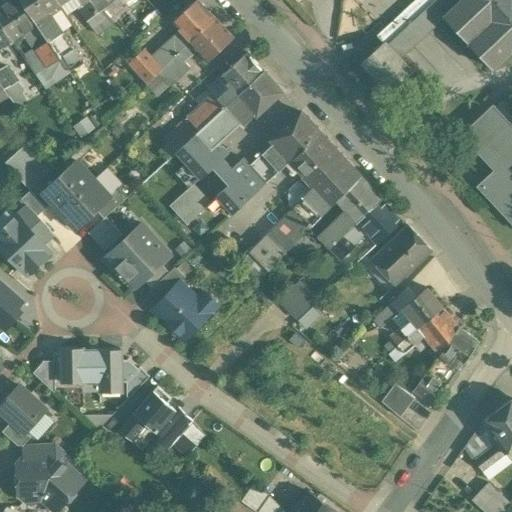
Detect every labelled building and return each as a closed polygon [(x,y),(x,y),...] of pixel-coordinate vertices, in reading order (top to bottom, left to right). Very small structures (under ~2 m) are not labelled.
[(21,0),(9,0),(0,6),(0,20),(13,40),(22,34),(37,23),(21,0)] [(57,0),(21,0),(37,23),(50,14),(62,7),(60,4),(57,0)] [(90,0),(89,0),(78,8),(87,20),(99,11),(90,0)] [(107,0),(90,0),(99,11),(103,8),(109,3),(107,0)] [(198,0),(196,0),(173,22),(180,29),(191,41),(216,19),(216,18),(198,0)] [(511,0),(435,0),(416,17),(429,31),(444,17),(491,68),(511,48),(511,0)] [(99,11),(87,20),(94,29),(111,16),(103,8),(99,11)] [(74,49),(50,14),(37,23),(49,40),(60,58),(74,49)] [(162,68),(157,73),(158,73),(169,86),(189,67),(185,62),(197,51),(207,62),(234,38),(216,19),(191,41),(162,68)] [(0,20),(0,46),(13,40),(0,20)] [(22,34),(33,50),(35,49),(49,40),(37,23),(22,34)] [(175,35),(152,56),(162,68),(191,41),(180,29),(180,35),(175,35)] [(49,40),(35,49),(47,67),(60,58),(49,40)] [(411,71),(385,43),(363,63),(390,91),(411,71)] [(144,48),(130,62),(148,82),(158,73),(157,73),(162,68),(152,56),(144,48)] [(47,67),(35,49),(33,50),(24,56),(36,74),(47,67)] [(74,49),(60,58),(66,67),(80,58),(74,49)] [(247,53),(221,77),(195,101),(199,105),(213,92),(218,98),(218,99),(225,107),(226,106),(264,71),(247,53)] [(17,81),(18,81),(6,65),(0,68),(0,83),(4,89),(17,81)] [(264,71),(226,106),(234,115),(245,104),(256,117),(284,92),(264,71)] [(23,92),(17,81),(4,89),(10,97),(17,106),(26,101),(22,93),(23,92)] [(0,101),(10,97),(4,89),(0,83),(0,101)] [(199,105),(187,117),(200,131),(225,107),(218,99),(218,98),(213,92),(199,105)] [(511,124),(493,105),(462,134),(495,170),(478,186),(511,222),(511,124)] [(200,131),(196,134),(211,151),(220,143),(242,123),(234,115),(226,106),(200,131)] [(302,112),(271,140),(276,145),(290,161),(321,133),(302,112)] [(187,117),(166,136),(178,150),(196,134),(200,131),(187,117)] [(299,170),(329,142),(321,133),(290,161),(299,170)] [(211,151),(196,134),(178,150),(175,153),(200,179),(194,184),(210,201),(216,195),(232,213),(266,183),(250,166),(243,158),(232,168),(224,159),(230,153),(220,143),(211,151)] [(31,189),(53,171),(29,142),(7,161),(31,189)] [(329,142),(299,170),(303,175),(302,177),(312,188),(304,196),(323,215),(337,200),(361,176),(329,142)] [(276,145),(250,166),(266,183),(290,161),(276,145)] [(95,179),(79,161),(43,194),(60,211),(95,179)] [(346,211),(319,238),(329,248),(329,249),(344,234),(381,198),(361,176),(337,200),(346,211)] [(95,179),(60,211),(75,229),(96,210),(111,196),(110,195),(95,179)] [(117,189),(110,195),(111,196),(96,210),(104,218),(106,217),(126,198),(117,189)] [(31,190),(21,199),(28,206),(38,216),(47,207),(31,190)] [(304,196),(240,262),(259,281),(287,252),(307,232),(323,215),(304,196)] [(402,220),(381,198),(344,234),(350,239),(362,228),(377,244),(402,220)] [(38,216),(28,206),(18,216),(42,243),(52,233),(46,224),(38,216)] [(42,243),(18,216),(0,232),(0,245),(18,266),(27,273),(30,270),(32,271),(47,257),(46,255),(50,252),(42,243)] [(96,242),(114,225),(106,217),(104,218),(88,233),(96,242)] [(171,254),(142,223),(104,259),(113,268),(117,264),(137,286),(143,280),(161,263),(171,254)] [(114,225),(96,242),(105,250),(122,234),(114,225)] [(408,225),(382,249),(406,275),(432,250),(408,225)] [(307,232),(287,252),(296,261),(316,241),(307,232)] [(344,234),(329,249),(340,260),(356,245),(350,239),(344,234)] [(406,275),(382,249),(370,260),(380,271),(376,275),(379,278),(383,274),(394,286),(406,275)] [(240,262),(221,281),(240,300),(259,281),(240,262)] [(161,263),(143,280),(152,288),(169,272),(161,263)] [(152,288),(149,291),(160,302),(180,281),(180,282),(186,277),(175,267),(169,272),(152,288)] [(23,301),(0,281),(0,322),(6,328),(21,311),(17,308),(23,301)] [(160,302),(153,309),(185,340),(218,305),(217,303),(217,299),(211,294),(207,294),(205,292),(198,299),(180,282),(180,281),(160,302)] [(303,281),(281,302),(307,328),(321,314),(312,304),(319,298),(303,281)] [(427,288),(401,308),(411,321),(417,328),(443,307),(427,288)] [(389,305),(373,321),(380,328),(398,314),(389,305)] [(458,326),(443,307),(417,328),(423,336),(429,343),(431,346),(427,349),(435,359),(438,355),(458,326)] [(411,321),(401,328),(407,336),(417,328),(411,321)] [(458,326),(438,355),(460,369),(479,341),(458,326)] [(401,327),(391,335),(397,344),(407,336),(401,328),(401,327)] [(417,328),(407,336),(414,344),(423,336),(417,328)] [(407,336),(397,344),(405,354),(415,346),(414,344),(407,336)] [(423,336),(414,344),(415,346),(419,350),(429,343),(423,336)] [(84,351),(84,348),(61,348),(62,376),(62,382),(85,382),(85,381),(100,381),(99,351),(84,351)] [(122,349),(99,349),(100,381),(100,388),(100,392),(123,392),(123,382),(122,360),(122,351),(122,349)] [(61,352),(55,352),(53,352),(54,360),(55,360),(55,376),(62,376),(61,352)] [(460,369),(438,355),(435,359),(425,374),(446,389),(460,369)] [(128,359),(122,360),(123,382),(127,382),(138,368),(130,360),(130,357),(128,358),(128,359)] [(55,376),(55,360),(54,360),(43,361),(43,362),(33,373),(54,392),(55,390),(55,376)] [(138,368),(127,382),(127,398),(128,398),(150,376),(140,367),(138,368)] [(446,389),(425,374),(413,391),(434,406),(446,389)] [(404,415),(419,398),(401,383),(387,401),(404,415)] [(20,385),(0,406),(0,409),(12,421),(25,433),(26,432),(46,409),(20,385)] [(171,398),(158,386),(119,431),(142,450),(152,438),(176,410),(168,403),(171,398)] [(511,400),(483,420),(498,443),(505,453),(511,447),(511,400)] [(152,438),(166,452),(193,421),(179,407),(176,410),(152,438)] [(25,433),(12,421),(2,431),(18,445),(23,445),(31,436),(26,432),(25,433)] [(56,443),(25,445),(26,460),(55,458),(56,459),(64,450),(56,443)] [(498,443),(474,461),(481,470),(505,453),(498,443)] [(26,460),(25,460),(25,461),(19,467),(18,467),(20,490),(21,490),(28,496),(28,497),(44,496),(57,507),(62,502),(70,502),(76,494),(76,486),(81,481),(56,459),(55,458),(26,460)] [(237,498),(217,479),(208,489),(228,508),(237,498)] [(492,511),(505,498),(489,482),(473,500),(485,511),(492,511)] [(320,494),(317,498),(307,491),(300,500),(297,498),(294,502),(291,500),(284,508),(283,511),(284,511),(336,511),(331,508),(334,504),(320,494)] [(278,504),(270,496),(259,511),(261,511),(284,511),(283,511),(284,508),(278,504)]
